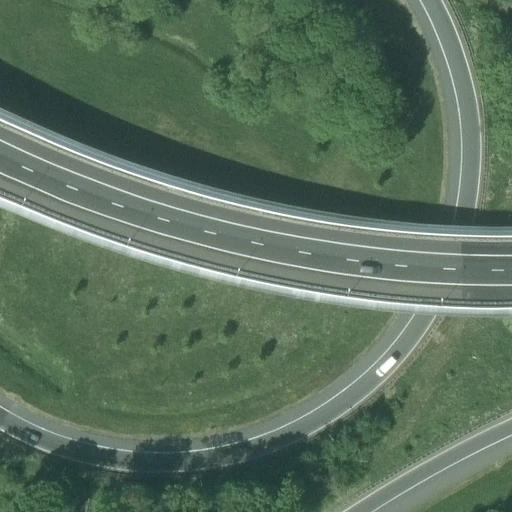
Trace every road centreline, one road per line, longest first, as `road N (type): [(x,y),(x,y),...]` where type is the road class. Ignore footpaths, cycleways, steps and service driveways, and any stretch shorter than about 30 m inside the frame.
road 1 (motorway): [(427,0),(462,86),(469,145),(463,201),(428,305),(368,384),(271,443),(187,462),(95,457),(0,418)]
road 2 (motorway): [(0,149),(113,197),(251,238),(393,262),(511,269)]
road 3 (motorway): [(355,511),(511,424)]
